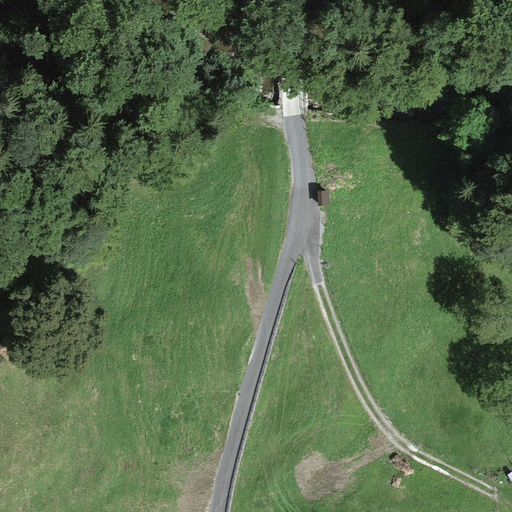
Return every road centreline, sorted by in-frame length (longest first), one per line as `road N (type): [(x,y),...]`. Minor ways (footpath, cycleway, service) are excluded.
road 1 (unclassified): [(326,0),(303,21),(291,55),(302,211),(217,511)]
road 2 (track): [(491,493),(392,437),(347,363),(298,224)]
